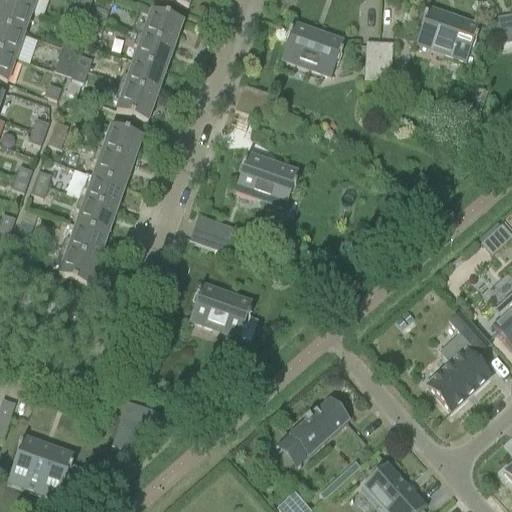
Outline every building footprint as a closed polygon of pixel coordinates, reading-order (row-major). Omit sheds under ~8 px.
[(0,0),(0,4),(30,15),(35,0),(0,0)] [(78,0),(76,5),(88,9),(91,0),(78,0)] [(158,0),(187,10),(190,0),(158,0)] [(0,4),(0,31),(22,39),(30,15),(0,4)] [(72,17),(84,21),(88,9),(76,5),(72,17)] [(91,24),(102,28),(106,16),(95,12),(91,24)] [(443,58),(466,66),(474,44),(475,44),(477,39),(475,39),(478,29),(477,29),(476,30),(447,20),(447,18),(428,12),(426,18),(424,18),(422,22),(424,23),(415,48),(417,49),(419,44),(445,53),(443,58)] [(139,28),(135,37),(173,50),(177,41),(175,40),(181,24),(150,13),(144,30),(139,28)] [(87,35),(98,39),(102,28),(91,24),(87,35)] [(308,74),(331,81),(339,59),(340,60),(342,55),(340,54),(343,45),(342,44),(341,47),(311,36),(312,34),(293,27),(290,34),(289,33),(287,38),(289,39),(280,64),(281,64),(283,59),(310,69),(308,74)] [(0,31),(0,58),(14,63),(22,39),(0,31)] [(136,50),(131,63),(163,75),(168,61),(170,62),(173,50),(135,37),(132,48),(136,50)] [(63,40),(59,52),(71,56),(76,44),(63,40)] [(363,84),(375,84),(377,47),(365,46),(363,84)] [(377,47),(375,84),(390,85),(392,47),(377,47)] [(55,63),(71,68),(74,59),(71,58),(71,56),(59,52),(55,63)] [(14,63),(0,58),(0,85),(5,87),(14,63)] [(74,69),(73,71),(85,75),(89,64),(74,59),(71,68),(74,69)] [(122,77),(118,87),(156,100),(160,89),(159,88),(163,75),(131,63),(126,78),(122,77)] [(85,75),(73,71),(69,83),(81,87),(85,75)] [(156,100),(118,87),(114,97),(119,99),(114,114),(146,125),(151,110),(153,110),(156,100)] [(68,88),(64,98),(75,102),(78,91),(68,88)] [(46,89),(42,101),(46,102),(55,106),(59,94),(46,89)] [(242,90),(238,102),(264,112),(268,99),(242,90)] [(474,92),(467,116),(478,119),(485,96),(474,92)] [(264,112),(238,102),(233,115),(259,124),(264,112)] [(34,123),(30,135),(43,139),(47,128),(34,123)] [(54,128),(50,138),(62,143),(66,131),(54,127),(54,128)] [(98,144),(95,153),(133,167),(136,157),(135,156),(140,141),(108,129),(102,145),(98,144)] [(30,135),(26,147),(38,151),(39,151),(43,139),(30,135)] [(50,138),(46,150),(58,154),(62,143),(50,138)] [(95,165),(90,179),(123,191),(127,177),(129,178),(133,167),(95,153),(91,164),(95,165)] [(262,204),(284,212),(292,190),(294,191),(295,186),(293,185),(297,176),(295,175),(295,177),(265,167),(266,165),(246,158),(244,165),(242,164),(240,169),(242,169),(233,194),(235,195),(237,190),(263,199),(262,204)] [(18,171),(13,183),(26,188),(30,175),(18,171)] [(37,176),(33,187),(45,192),(49,180),(37,176)] [(80,193),(77,203),(115,216),(119,206),(118,205),(123,191),(90,179),(85,194),(80,193)] [(13,183),(10,194),(22,199),(26,188),(13,183)] [(33,187),(29,199),(41,203),(45,192),(33,187)] [(77,214),(72,229),(105,241),(110,226),(112,227),(115,216),(77,203),(73,213),(77,214)] [(1,219),(0,222),(0,232),(9,236),(14,223),(1,219)] [(196,220),(192,233),(228,246),(232,233),(196,220)] [(20,225),(16,237),(28,241),(32,230),(20,225)] [(63,242),(59,252),(98,266),(102,255),(100,255),(105,241),(72,229),(67,243),(63,242)] [(500,230),(479,248),(490,260),(511,242),(500,230)] [(9,236),(0,232),(0,244),(6,246),(9,236)] [(228,246),(192,233),(187,245),(223,258),(228,246)] [(28,241),(16,237),(12,248),(24,253),(28,241)] [(98,266),(59,252),(56,262),(62,264),(56,279),(70,283),(69,285),(87,291),(93,275),(94,276),(98,266)] [(511,281),(511,282),(511,283),(511,298),(494,314),(500,321),(490,330),(511,353),(511,351),(511,281)] [(216,335),(238,343),(246,321),(248,321),(250,317),(247,316),(251,306),(250,306),(249,308),(219,297),(220,296),(200,289),(198,295),(196,295),(194,299),(196,300),(188,325),(189,325),(191,320),(218,330),(216,335)] [(425,389),(449,416),(488,382),(469,360),(473,356),(476,360),(489,349),(459,316),(447,327),(458,339),(451,346),(461,357),(425,389)] [(308,461),(344,428),(348,424),(328,402),(286,440),(287,441),(288,440),(308,461)] [(1,404),(0,406),(0,444),(1,444),(13,408),(1,404)] [(125,407),(116,432),(140,440),(143,432),(156,437),(162,419),(125,407)] [(9,477),(5,487),(56,505),(59,495),(71,499),(81,473),(71,469),(69,469),(72,459),(71,459),(70,461),(41,450),(41,448),(22,441),(20,448),(18,447),(16,451),(18,452),(9,477)] [(322,504),(359,472),(354,466),(317,499),(322,504)] [(360,490),(379,511),(423,511),(425,510),(386,467),(360,490)] [(302,511),(292,500),(279,511),(302,511)]
